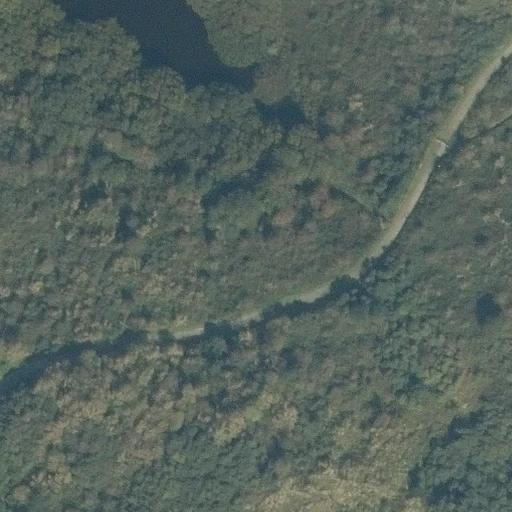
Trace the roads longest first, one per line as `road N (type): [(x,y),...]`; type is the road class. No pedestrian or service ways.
road 1 (track): [(0,390),(42,362),(217,330),(325,296),(385,244),(439,154)]
road 2 (track): [(439,154),(488,72),(511,48)]
